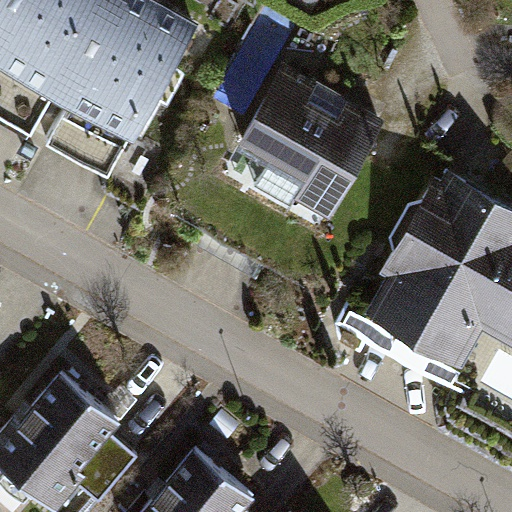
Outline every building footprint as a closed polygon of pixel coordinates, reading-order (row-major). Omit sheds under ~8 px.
[(22,0),(0,39),(0,119),(3,121),(70,0),(22,0)] [(0,0),(0,39),(22,0),(0,0)] [(70,0),(3,121),(39,142),(119,0),(70,0)] [(119,0),(39,142),(76,162),(161,12),(140,0),(119,0)] [(76,162),(113,183),(198,32),(161,12),(76,162)] [(388,127),(287,70),(241,153),(273,171),(262,191),(330,229),(388,127)] [(511,212),(448,177),(412,240),(511,296),(511,212)] [(511,296),(412,240),(366,321),(463,376),(486,336),(511,351),(511,296)] [(11,420),(0,432),(0,471),(45,511),(51,511),(77,483),(99,503),(136,461),(113,441),(125,427),(64,374),(18,426),(11,420)] [(246,511),(255,501),(194,448),(136,511),(246,511)]
